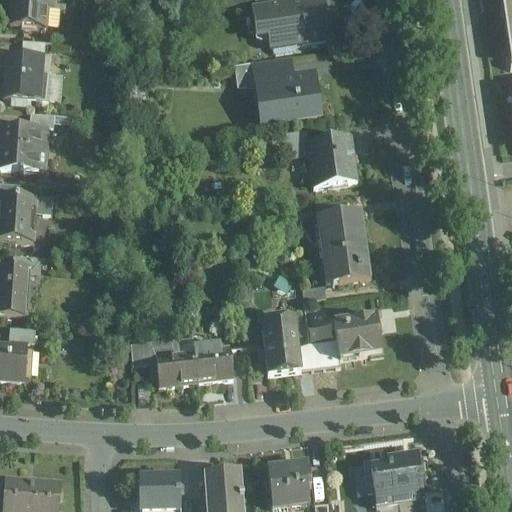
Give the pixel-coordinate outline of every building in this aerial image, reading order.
[(11,0),(10,8),(12,8),(10,27),(9,27),(9,28),(45,31),(45,30),(44,30),(46,11),(54,12),(54,0),(11,0)] [(279,0),(253,0),(255,10),(281,6),(279,0)] [(281,6),(255,10),(259,36),(271,34),(274,52),(329,44),(323,1),(281,6)] [(51,46),(22,44),(21,61),(41,63),(42,61),(43,61),(44,47),(51,48),(51,46)] [(21,61),(6,60),(3,100),(28,102),(28,103),(36,104),(36,103),(39,103),(41,63),(21,61)] [(290,62),(233,69),(237,91),(254,93),(253,87),(293,81),(290,62)] [(44,77),(44,103),(62,102),(62,77),(44,77)] [(293,81),(253,87),(254,93),(260,132),(319,123),(312,78),(293,81)] [(47,130),(5,127),(3,147),(0,147),(0,153),(0,171),(18,172),(18,175),(22,175),(22,173),(38,174),(39,151),(45,151),(47,130)] [(307,135),(280,139),(283,155),(307,151),(307,148),(306,149),(306,147),(308,147),(307,135)] [(308,147),(306,147),(306,149),(307,148),(307,151),(313,192),(312,192),(312,193),(357,187),(356,185),(355,186),(349,142),(350,142),(350,141),(308,147)] [(139,162),(127,163),(128,177),(141,176),(139,162)] [(21,188),(0,186),(0,199),(20,201),(21,188)] [(0,199),(0,242),(32,245),(32,244),(31,244),(32,217),(49,218),(50,204),(20,201),(0,199)] [(346,205),(314,209),(314,211),(316,210),(318,221),(347,217),(346,205)] [(328,257),(365,252),(360,215),(347,217),(318,221),(316,222),(318,240),(325,239),(328,257)] [(143,222),(131,223),(132,232),(144,231),(143,222)] [(365,252),(328,257),(332,288),(332,289),(370,284),(365,252)] [(40,262),(13,261),(13,274),(26,275),(39,275),(40,262)] [(13,274),(0,273),(0,318),(24,320),(26,275),(13,274)] [(323,290),(301,293),(303,305),(325,303),(323,290)] [(375,321),(333,327),(336,345),(339,364),(369,359),(370,361),(383,360),(380,343),(378,343),(375,321)] [(294,323),(261,327),(267,380),(300,376),(298,355),(294,323)] [(35,333),(9,332),(8,346),(26,347),(26,348),(34,348),(35,333)] [(192,344),(171,346),(171,345),(143,348),(145,370),(149,370),(150,376),(156,376),(158,393),(196,389),(193,352),(192,344)] [(336,345),(320,347),(321,352),(324,373),(340,371),(339,364),(336,345)] [(26,347),(8,346),(8,349),(0,348),(0,384),(24,386),(26,348),(26,347)] [(143,348),(130,350),(132,372),(145,370),(143,348)] [(220,354),(219,349),(193,352),(196,389),(232,385),(229,353),(220,354)] [(321,352),(309,353),(312,374),(324,373),(321,352)] [(309,353),(298,355),(300,376),(312,375),(312,374),(309,353)] [(417,458),(385,462),(386,469),(369,471),(374,511),(380,511),(396,510),(423,507),(417,458)] [(307,469),(267,474),(271,507),(286,506),(287,511),(309,508),(307,493),(310,493),(307,469)] [(239,475),(203,478),(205,511),(242,511),(241,504),(243,504),(242,500),(241,500),(239,475)] [(179,511),(179,480),(139,481),(139,511),(179,511)] [(58,511),(60,491),(4,487),(1,511),(58,511)]
